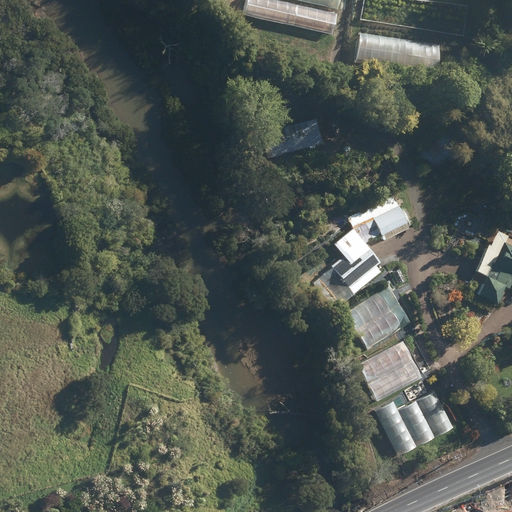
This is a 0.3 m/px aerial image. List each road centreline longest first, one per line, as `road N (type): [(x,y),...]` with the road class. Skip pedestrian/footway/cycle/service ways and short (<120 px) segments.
road 1 (track): [(504,459),(434,307),(421,228),(402,190),(354,144),(336,80),(344,0)]
road 2 (track): [(209,0),(280,96),(347,118)]
road 3 (secondary): [(511,456),(391,511)]
